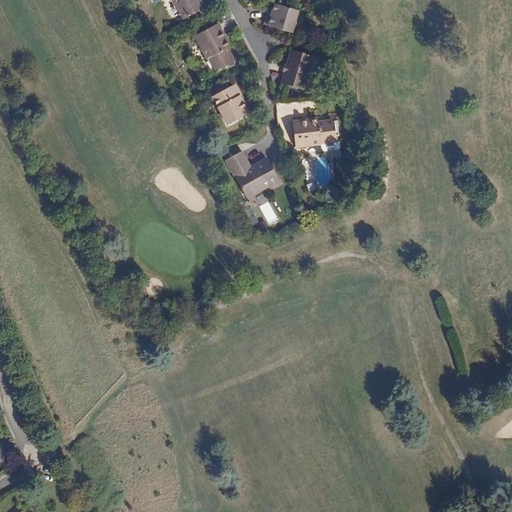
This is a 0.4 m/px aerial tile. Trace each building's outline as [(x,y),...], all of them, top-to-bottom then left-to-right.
[(172,0),(183,19),(203,9),(197,0),(172,0)] [(299,11),(276,4),(274,10),(273,15),(269,13),(266,25),(293,33),(299,11)] [(195,37),(207,59),(209,58),(216,70),(233,60),(227,49),(230,47),(218,24),(195,37)] [(292,50),(283,84),(304,90),(314,57),(292,50)] [(238,96),(239,93),(236,86),(233,85),(211,97),(226,125),(248,113),(241,101),(238,96)] [(319,117),(294,121),(297,146),(323,143),(323,145),(326,148),(336,146),(339,143),(338,141),(335,139),(333,119),(320,121),(319,117)] [(225,162),(246,200),(278,182),(266,160),(246,171),(237,155),(225,162)]
